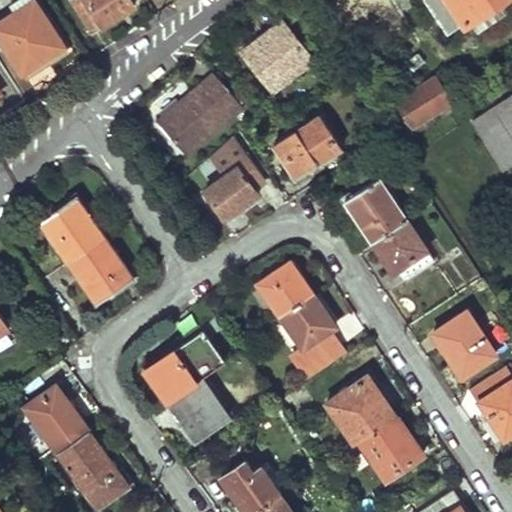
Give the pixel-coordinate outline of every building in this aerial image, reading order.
[(0,13),(0,37),(25,77),(67,48),(35,0),(4,19),(0,13)] [(130,0),(71,0),(93,33),(120,16),(116,9),(130,0)] [(426,0),(448,34),(498,0),(426,0)] [(315,59),(283,21),(257,42),(244,52),(274,91),(315,59)] [(340,81),(331,67),(320,75),(328,89),(340,81)] [(182,100),(160,119),(188,153),(245,105),(216,71),(182,100)] [(379,100),(366,78),(360,82),(373,104),(379,100)] [(448,103),(433,80),(399,102),(411,119),(405,123),(408,129),(448,103)] [(511,97),(473,121),(503,169),(511,162),(511,97)] [(408,129),(399,134),(404,141),(453,109),(448,103),(408,129)] [(320,115),(274,145),(296,179),(307,172),(342,148),(320,115)] [(239,166),(204,191),(224,219),(234,212),(259,194),(239,166)] [(407,218),(381,177),(346,200),(359,220),(373,241),(407,218)] [(52,212),(40,220),(69,262),(105,238),(89,215),(78,199),(67,207),(63,204),(52,212)] [(407,218),(373,241),(386,260),(394,271),(402,265),(410,275),(436,259),(407,218)] [(105,238),(69,262),(98,302),(114,291),(121,286),(119,282),(131,274),(105,238)] [(294,278),(284,264),(259,281),(281,313),(313,292),(301,273),(294,278)] [(313,292),(281,313),(304,345),(335,324),(327,312),(313,292)] [(496,351),(468,309),(434,330),(452,357),(464,374),(496,351)] [(0,330),(9,325),(0,311),(0,330)] [(183,342),(147,367),(158,383),(168,397),(201,375),(225,358),(200,322),(179,337),(183,342)] [(382,393),(368,373),(327,401),(354,443),(360,439),(393,417),(396,414),(382,393)] [(229,415),(201,375),(168,397),(182,419),(187,426),(193,423),(201,433),(229,415)] [(511,379),(480,400),(496,424),(504,438),(511,432),(511,379)] [(34,421),(55,452),(87,429),(71,407),(55,385),(24,406),(27,410),(34,421)] [(27,410),(19,415),(27,426),(34,421),(27,410)] [(393,417),(360,439),(386,477),(423,451),(418,442),(413,434),(407,437),(393,417)] [(87,429),(55,452),(96,508),(128,485),(118,471),(108,456),(99,463),(89,452),(99,446),(87,429)] [(255,471),(246,459),(222,476),(238,500),(245,511),(251,511),(281,492),(263,465),(255,471)] [(294,511),(281,492),(251,511),(294,511)] [(463,511),(450,492),(421,511),(463,511)]
